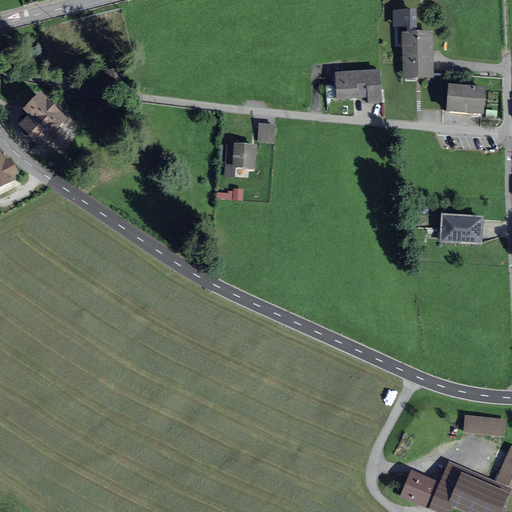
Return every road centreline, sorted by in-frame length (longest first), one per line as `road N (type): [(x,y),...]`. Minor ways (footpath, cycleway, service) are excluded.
road 1 (secondary): [(0,134),(62,187),(214,285),(417,378),(511,398)]
road 2 (residential): [(0,72),(208,105),(510,135)]
